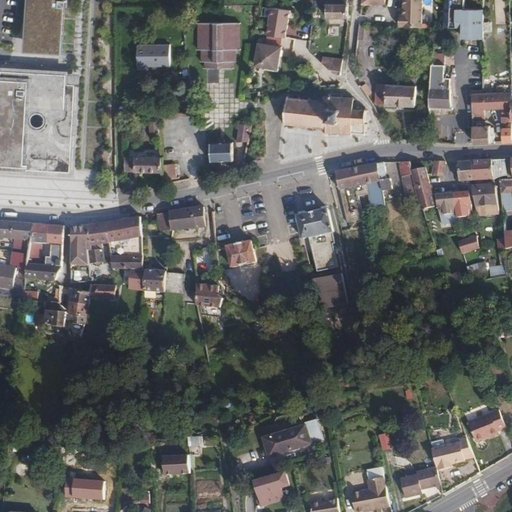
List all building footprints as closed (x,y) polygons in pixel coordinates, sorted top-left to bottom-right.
[(28,0),(24,53),(62,54),(64,0),(28,0)] [(348,18),(347,0),(326,0),(326,17),(348,18)] [(424,29),(426,0),(403,0),(403,8),(401,7),(399,27),(424,29)] [(465,0),(447,0),(446,27),(464,28),(463,37),(483,38),(484,8),(466,8),(465,0)] [(290,11),(270,8),(266,34),(285,38),(290,11)] [(238,24),(197,25),(197,51),(201,51),(201,63),(204,63),(204,71),(230,70),(231,63),(234,63),(234,51),(238,51),(238,24)] [(359,25),(357,39),(368,41),(370,25),(359,25)] [(169,43),(137,43),(137,68),(145,68),(145,65),(169,65),(169,43)] [(259,43),(255,61),(264,63),(263,67),(277,69),(282,47),(259,43)] [(330,68),(341,70),(342,57),(323,55),(322,62),(329,62),(328,67),(330,68)] [(432,62),(430,84),(429,101),(430,106),(430,107),(439,107),(441,106),(440,102),(450,102),(450,84),(449,76),(444,76),(444,62),(432,62)] [(0,159),(62,163),(67,73),(2,69),(1,88),(0,92),(0,159)] [(376,84),(375,103),(415,105),(415,86),(376,84)] [(511,98),(511,92),(472,93),(473,121),(485,121),(484,109),(502,108),(511,108),(511,98)] [(365,133),(365,125),(367,125),(367,124),(365,123),(365,111),(368,111),(367,109),(365,109),(365,107),(364,107),(364,109),(352,109),(353,99),(354,99),(354,97),(352,97),(351,98),(342,97),(341,95),(340,95),(339,98),(330,97),(331,94),(329,94),(328,96),(324,95),(324,101),(320,100),(319,99),(318,98),(317,100),(310,99),(310,97),(308,97),(308,99),(300,98),(300,96),(298,96),(298,98),(289,97),(289,95),(288,95),(287,96),(286,97),(286,98),(287,99),(287,104),(285,104),(285,105),(286,106),(285,114),(284,115),(284,116),(285,117),(284,122),(283,122),(283,123),(284,123),(284,125),(286,125),(286,124),(288,124),(295,125),(295,126),(297,127),(297,125),(305,126),(305,127),(307,128),(307,126),(315,127),(315,128),(316,129),(317,127),(324,128),(324,129),(325,130),(325,135),(326,135),(327,133),(336,133),(336,135),(338,135),(339,133),(349,133),(350,134),(351,134),(352,133),(365,133)] [(508,115),(502,115),(503,141),(511,140),(511,111),(508,111),(508,115)] [(237,141),(248,141),(251,124),(239,124),(237,141)] [(474,126),(474,143),(491,141),(490,128),(490,125),(485,125),(474,126)] [(217,142),(211,143),(211,160),(233,159),(233,142),(220,142),(220,140),(217,140),(217,142)] [(125,156),(125,171),(162,172),(163,171),(162,168),(162,165),(161,157),(160,156),(154,157),(154,153),(143,153),(143,156),(125,156)] [(446,159),(436,157),(436,161),(434,161),(433,175),(443,176),(446,159)] [(409,158),(398,159),(404,188),(415,186),(411,173),(410,167),(409,158)] [(472,161),(472,179),(493,177),(501,175),(507,174),(507,167),(506,159),(490,160),(472,161)] [(472,161),(458,162),(459,180),(472,179),(472,161)] [(384,162),(366,165),(368,181),(380,179),(381,188),(391,187),(389,177),(386,177),(384,162)] [(349,168),(336,171),(340,196),(344,215),(353,214),(357,213),(353,185),(366,183),(368,195),(369,208),(384,206),(384,201),(381,188),(380,179),(368,181),(366,165),(349,168)] [(163,171),(162,172),(163,180),(176,178),(175,167),(162,168),(163,171)] [(415,186),(416,188),(429,185),(426,174),(424,167),(410,167),(411,173),(415,186)] [(511,177),(500,178),(501,194),(511,192),(511,177)] [(473,185),(473,190),(475,205),(477,216),(498,214),(497,195),(495,185),(493,183),(473,185)] [(416,188),(417,193),(422,208),(434,205),(429,185),(416,188)] [(469,190),(454,192),(455,203),(457,215),(469,213),(468,208),(472,208),(469,190)] [(435,194),(437,204),(438,204),(442,217),(452,217),(449,204),(455,203),(454,192),(435,194)] [(449,204),(452,217),(457,217),(457,215),(455,203),(449,204)] [(171,211),(173,230),(205,226),(204,206),(171,211)] [(298,215),(303,237),(316,234),(319,247),(336,243),(331,220),(328,208),(298,215)] [(171,211),(158,213),(160,231),(173,230),(171,211)] [(511,214),(503,215),(505,238),(506,248),(507,248),(511,246),(511,214)] [(124,219),(106,222),(109,242),(112,267),(118,267),(130,267),(129,287),(145,289),(146,269),(142,268),(142,257),(141,256),(142,236),(140,216),(124,219)] [(0,220),(0,236),(31,239),(34,223),(0,220)] [(106,222),(89,225),(91,244),(92,244),(92,250),(87,250),(88,263),(92,262),(97,265),(98,264),(100,261),(104,261),(101,246),(102,245),(103,243),(109,242),(106,222)] [(48,224),(34,223),(31,239),(31,241),(46,242),(48,224)] [(65,226),(48,224),(46,242),(58,243),(57,258),(62,259),(62,246),(65,226)] [(89,225),(73,226),(72,244),(91,244),(89,225)] [(459,241),(462,253),(478,248),(477,235),(476,236),(459,241)] [(506,248),(505,238),(497,239),(498,249),(501,249),(506,248)] [(228,246),(228,247),(235,276),(251,273),(249,263),(257,261),(254,248),(252,240),(228,246)] [(489,267),(490,277),(505,275),(502,252),(499,253),(500,265),(489,267)] [(339,260),(322,264),(324,272),(341,268),(339,260)] [(28,261),(26,277),(55,279),(62,266),(62,265),(41,263),(28,261)] [(466,266),(469,277),(470,278),(486,274),(485,262),(484,261),(466,266)] [(309,267),(310,276),(324,272),(322,264),(309,267)] [(0,266),(0,288),(12,291),(16,269),(0,266)] [(146,269),(145,289),(163,291),(166,271),(146,269)] [(166,271),(163,291),(182,294),(184,273),(166,271)] [(70,274),(70,282),(91,280),(92,277),(89,275),(89,273),(70,274)] [(324,277),(312,279),(314,294),(318,310),(322,309),(348,303),(343,282),(341,273),(324,277)] [(457,273),(449,276),(452,286),(460,283),(460,281),(457,273)] [(89,297),(90,297),(113,297),(115,284),(91,283),(90,284),(89,290),(90,291),(89,297)] [(197,291),(196,304),(219,306),(224,297),(217,294),(218,284),(196,283),(197,291)] [(57,302),(45,300),(44,310),(53,311),(53,319),(48,318),(48,323),(51,323),(53,325),(64,326),(65,320),(85,324),(90,297),(89,297),(90,291),(89,290),(72,287),(71,295),(68,312),(66,312),(66,311),(58,309),(59,302),(57,302)] [(24,290),(22,298),(37,300),(37,291),(24,290)] [(466,414),(473,432),(487,426),(489,429),(497,425),(497,423),(504,420),(497,402),(466,414)] [(320,423),(266,438),(271,456),(325,441),(320,423)] [(487,426),(473,432),(474,435),(489,429),(487,426)] [(388,431),(381,433),(384,447),(390,445),(388,431)] [(430,445),(434,464),(436,464),(437,466),(447,462),(446,460),(450,459),(462,454),(463,453),(471,450),(464,431),(457,433),(457,435),(430,445)] [(413,472),(404,474),(399,476),(403,495),(420,490),(419,486),(439,481),(434,464),(413,470),(413,472)] [(360,511),(390,507),(383,465),(367,468),(371,490),(353,493),(356,511),(360,511)] [(293,488),(289,472),(254,482),(262,509),(283,502),(280,492),(293,488)] [(342,511),(340,498),(311,502),(312,511),(342,511)]
